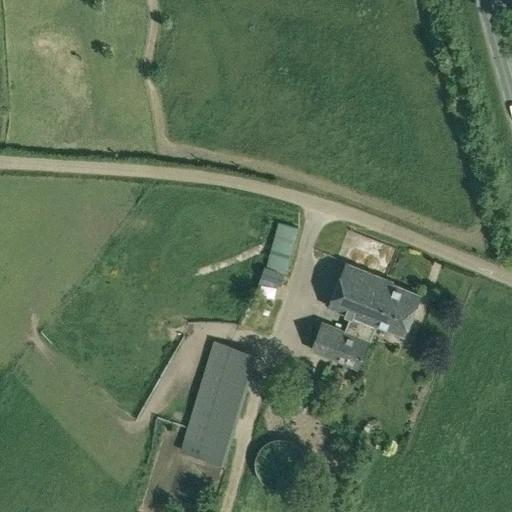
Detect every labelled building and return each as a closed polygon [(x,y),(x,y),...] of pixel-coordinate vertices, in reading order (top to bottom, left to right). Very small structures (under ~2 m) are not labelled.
[(260,278),(281,285),(286,273),(298,227),(278,222),(266,266),(265,266),(260,278)] [(351,315),(376,325),(376,323),(404,334),(420,294),(393,283),(394,281),(346,262),(329,306),(351,315)] [(311,349),(358,367),(370,340),(376,325),(351,315),(345,330),(322,321),(311,349)] [(180,450),(225,464),(258,353),(214,339),(180,450)] [(296,407),(311,413),(316,400),(310,398),(317,380),(308,376),(303,387),(278,377),(270,397),(283,402),(282,405),(295,410),(296,407)] [(256,457),(256,459),(255,461),(255,464),(255,466),(256,468),(256,470),(257,472),(258,474),(259,476),(260,478),(262,480),(263,481),(265,483),(267,484),(268,485),(272,487),(275,488),(279,489),(281,489),(283,488),(286,488),(288,488),(292,486),(296,484),(297,482),(299,481),(301,479),(302,477),(303,475),(304,473),(305,471),(305,469),(306,467),(306,465),(306,463),(306,460),(306,458),(305,456),(304,454),(303,452),(302,450),(301,448),(300,446),(298,445),(297,443),(295,442),(291,440),(287,438),(285,438),(282,438),(278,438),(276,438),(274,439),(269,440),(268,441),(266,443),(264,444),(262,446),(261,447),(260,449),(258,451),(257,453),(257,455),(256,457)]
